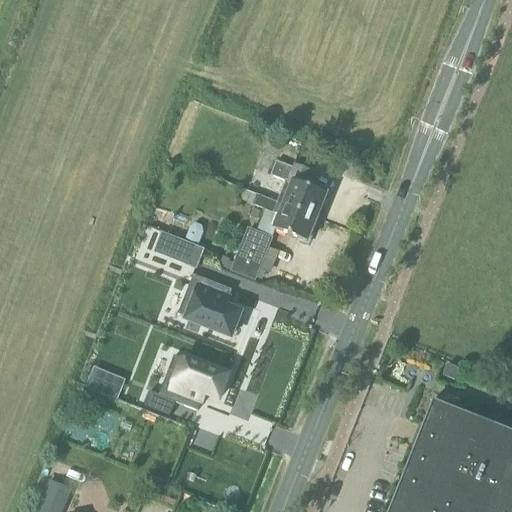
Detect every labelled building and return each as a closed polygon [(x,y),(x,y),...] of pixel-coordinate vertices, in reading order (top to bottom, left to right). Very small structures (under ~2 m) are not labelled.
[(285,181),(278,203),(278,204),(316,219),(326,193),(307,186),(313,172),(293,165),(292,168),(276,162),(271,176),(285,181)] [(223,257),(221,263),(223,270),(255,283),(256,280),(269,249),(268,248),(269,246),(272,238),(272,237),(275,229),(308,241),(316,219),(278,204),(278,203),(244,191),(240,201),(265,210),(257,232),(249,229),(236,262),(235,266),(230,264),(231,260),(223,257)] [(187,224),(173,219),(167,233),(198,246),(203,234),(202,227),(196,224),(190,227),(187,224)] [(192,247),(185,265),(196,270),(203,251),(192,247)] [(194,276),(178,316),(232,337),(240,315),(228,310),(232,300),(229,299),(232,291),(194,276)] [(150,393),(144,408),(170,418),(176,404),(197,413),(200,405),(203,406),(207,396),(219,401),(229,377),(188,361),(188,360),(184,358),(183,361),(180,360),(174,358),(159,396),(150,393)] [(448,365),(443,377),(456,382),(460,370),(448,365)] [(436,403),(433,402),(389,511),(511,511),(511,433),(436,403)] [(49,483),(37,511),(61,511),(70,491),(49,483)] [(177,501),(153,492),(150,499),(175,508),(177,501)]
